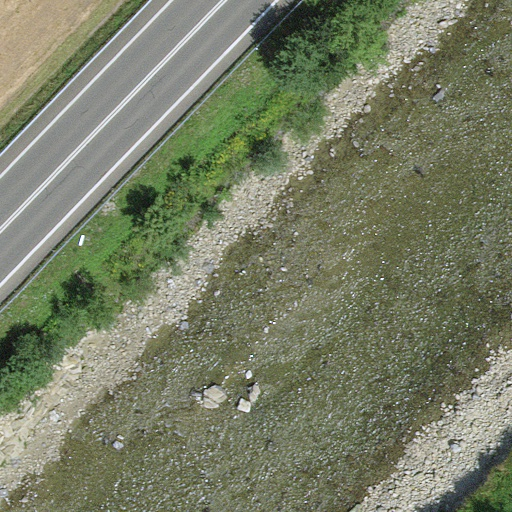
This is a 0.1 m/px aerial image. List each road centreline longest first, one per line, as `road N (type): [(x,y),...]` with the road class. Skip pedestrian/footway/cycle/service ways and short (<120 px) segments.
road 1 (trunk): [(225,0),(0,225)]
road 2 (track): [(0,128),(122,0)]
